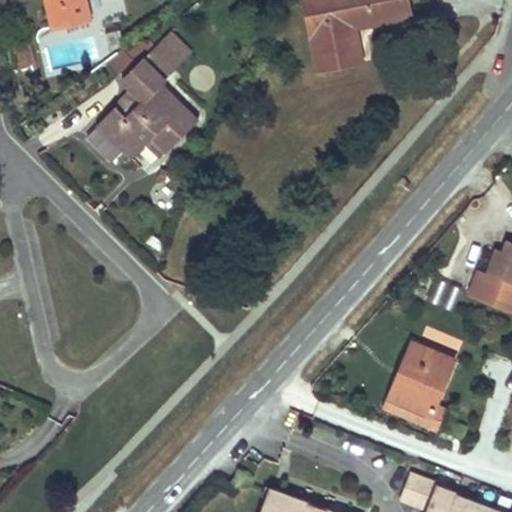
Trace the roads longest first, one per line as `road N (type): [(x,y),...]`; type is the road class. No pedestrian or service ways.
road 1 (tertiary): [(147,511),(511,101)]
road 2 (residential): [(0,160),(49,367),(72,380),(93,375),(145,324),(149,295),(129,267)]
road 3 (residential): [(129,267),(0,132)]
